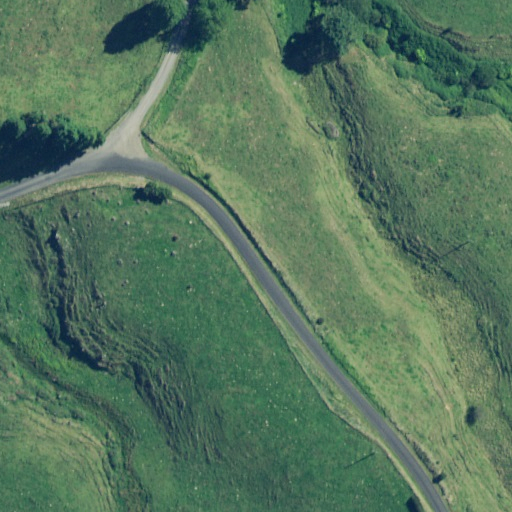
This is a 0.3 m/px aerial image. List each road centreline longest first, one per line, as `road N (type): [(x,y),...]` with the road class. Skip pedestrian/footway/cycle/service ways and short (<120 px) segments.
road 1 (unclassified): [(0,187),(103,161),(164,161),(208,196),(449,511)]
road 2 (track): [(200,0),(194,24),(103,161)]
